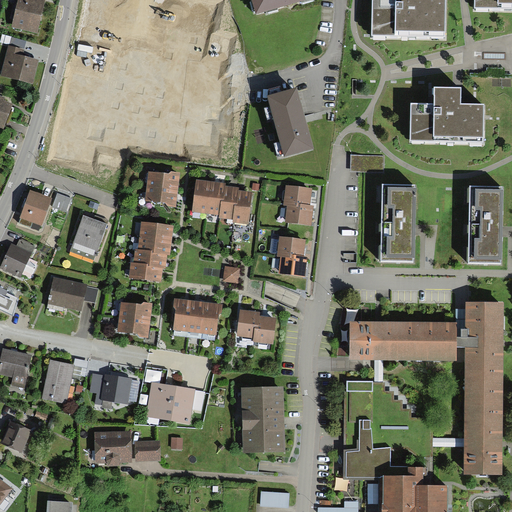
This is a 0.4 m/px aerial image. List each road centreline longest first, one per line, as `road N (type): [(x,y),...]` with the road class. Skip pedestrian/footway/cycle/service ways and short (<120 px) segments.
road 1 (residential): [(303,511),(311,415),(305,355),(326,273)]
road 2 (residential): [(0,219),(31,147),(64,0)]
road 3 (residential): [(0,327),(204,366)]
road 4 (residential): [(326,273),(511,275)]
